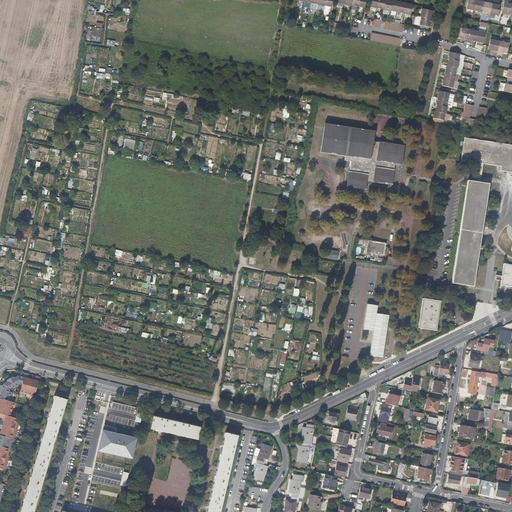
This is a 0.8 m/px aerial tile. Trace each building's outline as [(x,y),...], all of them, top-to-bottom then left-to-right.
[(389,0),(384,0),(383,9),(383,10),(389,11),(389,10),(391,0),(389,0)] [(391,0),(389,10),(396,11),(398,1),(392,0),(391,0)] [(468,0),(466,8),(474,10),(476,0),(468,0)] [(476,0),(474,10),(482,11),(484,2),(482,1),(482,0),(476,0)] [(482,11),(490,13),(492,0),(486,0),(486,2),(484,2),(482,11)] [(492,0),(490,13),(497,15),(500,5),(497,4),(498,1),(492,0)] [(511,3),(508,3),(508,1),(505,0),(503,0),(501,12),(509,14),(509,11),(511,11),(511,3)] [(398,1),(396,11),(403,13),(405,2),(398,1)] [(405,2),(403,13),(410,14),(412,4),(405,2)] [(420,15),(421,15),(431,17),(432,10),(421,8),(420,15)] [(431,17),(421,15),(420,22),(430,24),(432,17),(431,17)] [(467,42),(470,29),(462,28),(460,37),(462,38),(462,41),(467,42)] [(477,31),(470,29),(467,42),(472,43),(473,40),(475,41),(477,31)] [(486,33),(477,31),(475,41),(477,41),(477,44),(483,45),(486,33)] [(492,52),(491,55),(497,56),(499,43),(490,41),(488,51),(492,52)] [(499,43),(497,56),(502,57),(503,54),(506,55),(508,45),(499,43)] [(448,61),(458,64),(459,57),(449,55),(448,61)] [(458,64),(448,61),(447,68),(456,70),(457,70),(459,64),(458,64)] [(456,70),(447,68),(446,68),(445,74),(455,76),(456,70)] [(455,76),(445,74),(443,80),(454,83),(455,76)] [(454,83),(443,80),(442,87),(452,90),(454,83)] [(502,86),(501,93),(511,96),(511,91),(511,84),(506,83),(505,86),(502,86)] [(437,100),(453,103),(454,96),(449,96),(449,95),(439,93),(437,100)] [(436,107),(447,109),(452,110),(453,103),(437,100),(436,107)] [(435,113),(445,115),(446,116),(447,109),(436,107),(435,113)] [(434,113),(433,122),(443,124),(445,115),(435,113),(434,113)] [(394,169),(394,167),(395,163),(402,165),(405,145),(374,140),(375,131),(325,123),(320,151),(345,155),(345,157),(345,159),(351,161),(349,172),(346,186),(366,189),(367,180),(373,181),(373,182),(392,185),(393,181),(395,169),(394,169)] [(479,163),(483,163),(501,166),(500,171),(511,172),(511,144),(465,137),(461,160),(479,163)] [(123,148),(133,150),(134,143),(124,141),(123,148)] [(250,182),(251,175),(244,173),(242,180),(250,182)] [(489,184),(480,182),(476,182),(468,180),(452,283),(474,286),(489,184)] [(378,252),(378,253),(383,254),(385,243),(368,240),(366,254),(370,255),(371,252),(374,253),(374,251),(378,252)] [(338,258),(339,251),(334,250),(329,250),(328,257),(338,258)] [(511,286),(511,264),(504,263),(502,276),(496,275),(495,280),(501,280),(500,285),(511,286)] [(436,276),(437,269),(423,267),(422,274),(436,276)] [(433,291),(434,284),(421,282),(420,288),(433,291)] [(437,331),(441,301),(423,298),(418,328),(437,331)] [(369,355),(382,356),(389,314),(376,312),(377,304),(366,302),(362,329),(373,330),(369,355)] [(511,331),(500,330),(498,341),(510,343),(511,332),(511,331)] [(482,349),(481,354),(495,356),(495,352),(490,350),(490,347),(493,348),(494,341),(483,339),(483,341),(481,344),(480,345),(479,348),(482,349)] [(482,361),(469,358),(467,366),(480,369),(482,361)] [(448,365),(440,364),(439,365),(438,376),(437,377),(442,378),(442,374),(446,375),(448,365)] [(480,375),(480,373),(471,371),(470,374),(469,378),(469,381),(468,383),(475,384),(477,377),(478,377),(479,377),(480,375)] [(2,387),(0,386),(0,417),(6,419),(5,422),(0,420),(0,428),(3,430),(2,432),(0,431),(0,468),(5,470),(11,450),(12,450),(15,440),(14,440),(20,420),(10,417),(14,403),(10,402),(13,393),(9,392),(10,389),(15,387),(19,384),(22,385),(20,392),(34,396),(40,377),(36,376),(35,381),(28,379),(29,374),(21,372),(20,377),(17,376),(14,378),(13,377),(6,381),(7,383),(3,385),(2,387)] [(475,394),(478,377),(477,377),(475,384),(468,383),(466,393),(475,394)] [(494,392),(496,378),(492,377),(491,387),(486,386),(484,396),(493,397),(494,392)] [(414,392),(417,393),(419,380),(412,378),(412,382),(404,381),(402,390),(414,392)] [(445,383),(437,382),(435,394),(442,395),(443,390),(444,391),(445,383)] [(223,383),(222,391),(235,392),(236,384),(223,383)] [(388,394),(387,401),(386,400),(385,404),(397,407),(399,397),(388,394)] [(32,511),(66,399),(54,396),(50,410),(44,431),(37,452),(32,471),(26,492),(19,511),(32,511)] [(438,400),(427,398),(424,410),(435,413),(438,400)] [(357,409),(348,407),(345,417),(355,419),(357,409)] [(390,410),(380,407),(378,418),(387,421),(390,410)] [(490,410),(483,408),(482,412),(485,413),(484,420),(489,421),(490,410)] [(480,423),(482,412),(469,410),(469,414),(470,414),(469,421),(480,423)] [(338,414),(329,412),(327,420),(331,421),(331,423),(333,423),(334,421),(337,422),(338,414)] [(424,414),(412,412),(411,416),(416,417),(416,420),(419,420),(420,418),(423,418),(424,414)] [(200,428),(153,417),(150,429),(160,431),(187,438),(197,440),(200,428)] [(424,431),(435,434),(436,427),(434,427),(435,419),(428,417),(427,425),(426,425),(424,431)] [(382,431),(386,432),(387,428),(385,427),(386,424),(380,423),(379,426),(377,425),(376,433),(377,434),(381,435),(382,431)] [(474,428),(459,425),(457,437),(471,439),(474,428)] [(302,427),(300,442),(301,442),(309,443),(310,443),(312,428),(306,427),(302,427)] [(345,447),(349,432),(342,430),(338,429),(335,444),(345,447)] [(137,438),(102,430),(98,451),(132,459),(137,438)] [(385,435),(386,432),(382,431),(381,435),(377,434),(376,438),(386,441),(387,436),(385,435)] [(219,511),(237,437),(225,434),(222,446),(217,469),(212,490),(207,508),(206,511),(219,511)] [(434,436),(424,434),(422,445),(429,446),(430,444),(433,445),(434,436)] [(511,436),(505,435),(503,443),(511,445),(511,436)] [(382,455),(384,444),(373,441),(373,445),(374,446),(373,449),(372,453),(382,455)] [(456,447),(455,454),(466,456),(469,445),(457,443),(456,447)] [(257,457),(263,459),(266,460),(270,447),(262,444),(257,457)] [(308,447),(301,446),(298,445),(295,460),(306,462),(308,447)] [(341,458),(347,460),(349,450),(339,448),(337,458),(341,458)] [(511,459),(511,452),(503,451),(501,462),(511,464),(511,459)] [(364,454),(363,458),(367,459),(366,464),(378,466),(377,470),(386,472),(388,464),(374,460),(375,457),(364,454)] [(422,454),(419,467),(420,467),(428,469),(431,456),(422,454)] [(463,458),(450,456),(448,467),(451,467),(451,471),(461,473),(463,458)] [(266,467),(261,466),(257,464),(256,469),(252,478),(261,481),(266,467)] [(346,467),(344,467),(336,465),(334,475),(344,477),(346,467)] [(427,481),(429,470),(428,469),(420,467),(419,467),(418,467),(416,476),(420,477),(420,479),(427,481)] [(508,470),(497,468),(495,479),(507,481),(508,476),(507,476),(508,470)] [(332,490),(335,477),(324,474),(321,488),(332,490)] [(291,493),(291,496),(298,497),(300,481),(303,481),(303,476),(300,476),(299,475),(293,475),(293,480),(291,479),(289,493),(291,493)] [(459,482),(460,478),(448,475),(446,482),(462,486),(462,482),(459,482)] [(473,478),(460,476),(460,478),(459,482),(462,482),(478,485),(479,480),(479,479),(478,479),(473,478)] [(479,480),(478,485),(480,486),(479,495),(487,496),(489,487),(493,488),(494,483),(479,480)] [(366,483),(361,482),(359,489),(358,496),(357,496),(369,499),(372,490),(365,488),(366,483)] [(508,484),(497,482),(494,496),(500,497),(506,498),(506,496),(508,484)] [(405,497),(398,495),(395,495),(392,494),(390,502),(403,506),(405,497)] [(317,511),(319,504),(320,497),(310,495),(307,508),(317,511)] [(293,511),(295,501),(290,500),(286,499),(283,511),(293,511)] [(426,511),(437,511),(439,504),(429,502),(426,511)]
